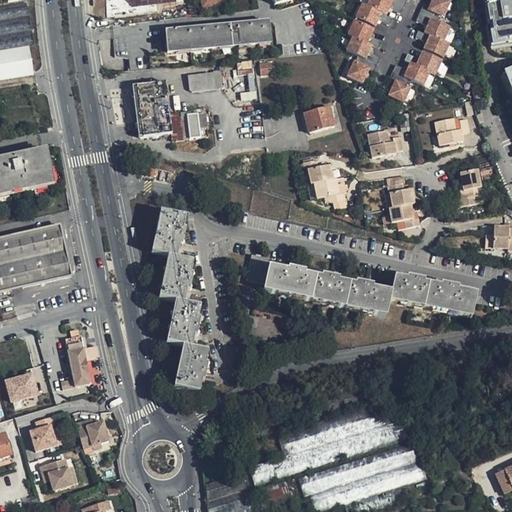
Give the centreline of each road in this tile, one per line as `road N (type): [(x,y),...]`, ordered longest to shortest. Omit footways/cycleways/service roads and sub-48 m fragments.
road 1 (tertiary): [(166,431),(150,408),(74,0)]
road 2 (residential): [(183,440),(285,375),(511,338)]
road 3 (tertiary): [(51,0),(107,305)]
road 4 (unknown): [(114,159),(150,148),(180,160),(206,158),(297,129)]
road 5 (tertiary): [(107,305),(137,444)]
